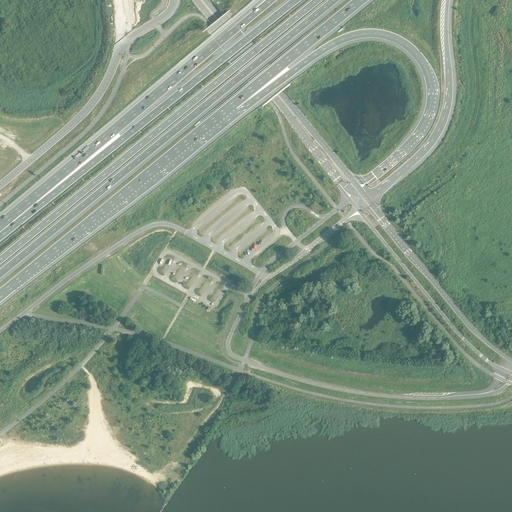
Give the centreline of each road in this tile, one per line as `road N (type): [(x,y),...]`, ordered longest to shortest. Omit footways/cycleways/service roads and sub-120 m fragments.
road 1 (motorway): [(0,274),(334,0)]
road 2 (motorway): [(317,0),(0,260)]
road 3 (motorway): [(296,0),(0,234)]
road 4 (motorway): [(231,105),(256,98),(343,39),(370,33),(401,41),(425,66),(427,113),(404,150),(358,187)]
road 5 (unclassified): [(479,394),(357,392),(231,355),(227,341),(249,295)]
road 6 (unclassified): [(0,331),(87,264),(156,224),(177,227),(261,272)]
road 7 (motorway): [(0,295),(231,105)]
road 8 (motorway): [(214,45),(0,225)]
road 9 (secondary): [(195,0),(350,197)]
road 10 (secondary): [(358,187),(205,0)]
road 11 (motorway): [(367,200),(440,127),(448,0)]
road 12 (tertiary): [(357,208),(461,337),(502,369)]
road 13 (tertiary): [(511,360),(473,330),(367,200)]
road 14 (motorway): [(231,105),(360,0)]
